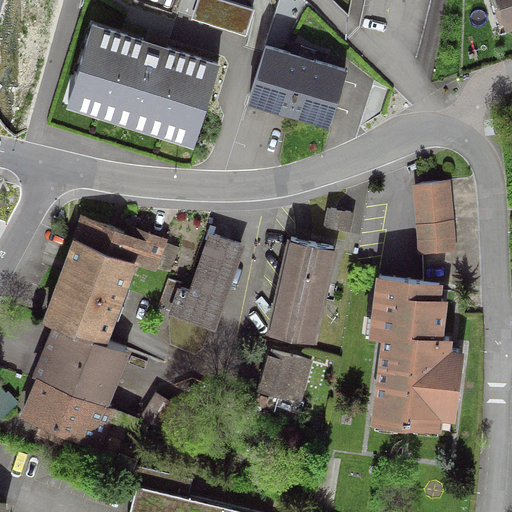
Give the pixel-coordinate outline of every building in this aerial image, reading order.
[(222,0),(198,0),(192,20),(246,38),(255,11),(222,0)] [(511,0),(497,0),(506,31),(511,29),(511,0)] [(217,61),(83,21),(59,99),(194,139),(217,61)] [(350,71),(271,48),(254,103),(334,126),(350,71)] [(451,184),(415,185),(418,255),(454,254),(451,184)] [(79,206),(39,307),(54,313),(102,331),(131,258),(153,267),(166,234),(131,221),(129,226),(79,206)] [(165,275),(156,302),(211,321),(239,236),(205,225),(185,282),(165,275)] [(293,241),(272,337),(318,347),(339,251),(293,241)] [(448,285),(379,277),(372,340),(383,341),(373,428),(460,438),(470,350),(449,348),(454,301),(446,300),(448,285)] [(54,313),(17,407),(118,447),(132,410),(102,398),(124,340),(102,331),(54,313)] [(313,361),(273,352),(264,392),(305,400),(313,361)] [(138,483),(131,511),(266,511),(138,483)]
